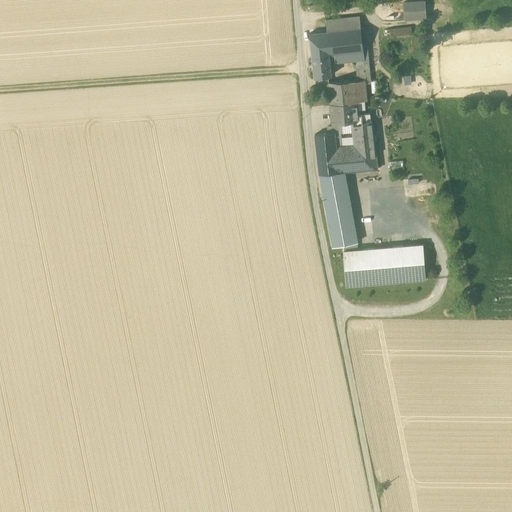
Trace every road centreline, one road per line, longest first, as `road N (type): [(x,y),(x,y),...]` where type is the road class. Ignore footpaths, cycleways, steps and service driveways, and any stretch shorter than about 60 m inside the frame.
road 1 (unclassified): [(295,0),(310,162),(376,511)]
road 2 (track): [(0,89),(301,68)]
